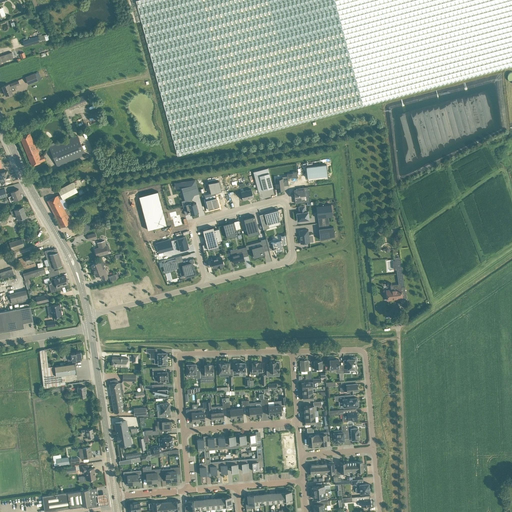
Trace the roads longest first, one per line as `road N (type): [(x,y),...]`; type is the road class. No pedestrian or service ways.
road 1 (unclassified): [(205,284),(289,262),(288,203),(279,198),(198,219),(191,230)]
road 2 (tertiary): [(88,315),(70,257),(0,117)]
road 3 (residential): [(183,431),(179,356),(291,351)]
road 4 (tertiary): [(116,497),(90,328)]
road 5 (residential): [(291,351),(363,353),(373,449)]
road 6 (unclassified): [(88,315),(205,284)]
